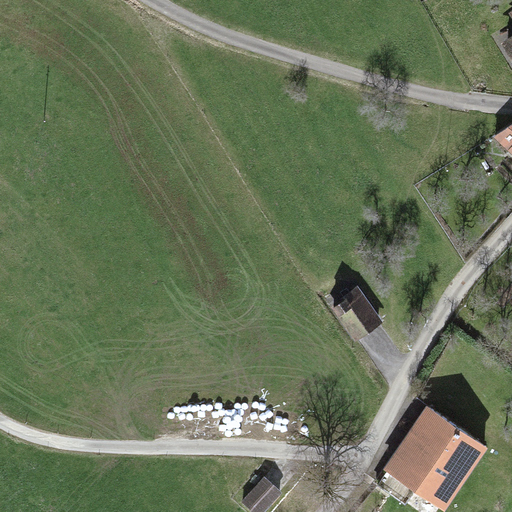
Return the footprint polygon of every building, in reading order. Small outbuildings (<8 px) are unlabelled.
[(511,12),(507,16),(511,23),(495,35),(511,59),(511,12)] [(511,120),(496,136),(511,152),(511,120)] [(354,285),(328,303),(352,336),(378,318),(354,285)] [(421,416),(380,474),(434,511),(436,511),(477,455),(421,416)] [(257,472),(236,497),(254,511),(256,511),(277,487),(257,472)]
